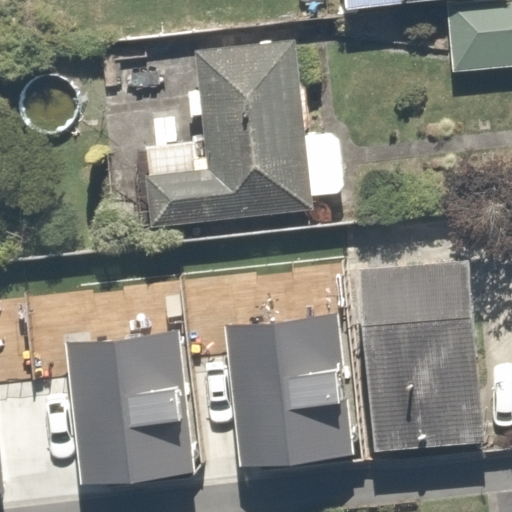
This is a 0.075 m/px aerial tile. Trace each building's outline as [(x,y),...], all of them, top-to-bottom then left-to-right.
[(331,0),(257,0),(260,11),(331,0)] [(511,2),(455,7),(460,68),(511,64),(511,2)] [(303,41),(200,52),(211,168),(152,174),(158,229),(319,213),(318,198),(343,195),(350,183),(344,136),(338,131),(312,134),(303,41)] [(488,444),(474,258),(365,266),(380,452),(488,444)] [(61,304),(0,305),(0,395),(63,393),(61,304)]
